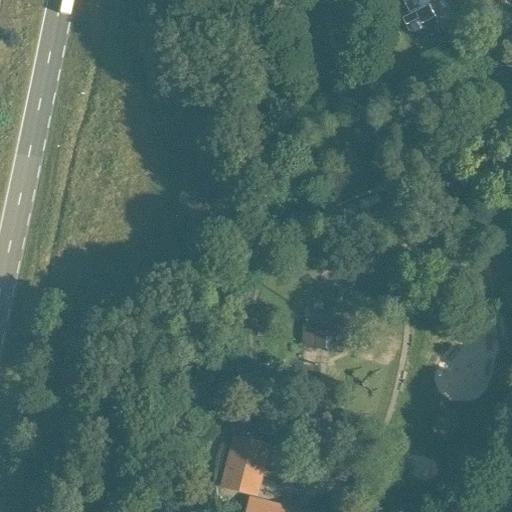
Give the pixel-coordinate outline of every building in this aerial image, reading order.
[(396,0),(398,2),(394,4),(405,26),(416,20),(420,27),(437,18),(427,0),(396,0)] [(505,9),(486,19),(489,25),(507,16),(509,16),(505,9)] [(323,299),(314,299),(314,311),(322,311),(323,299)] [(316,349),(322,349),(329,349),(336,349),(336,324),(316,324),(316,334),(316,349)] [(235,437),(227,471),(256,479),(262,456),(265,444),(235,437)]
